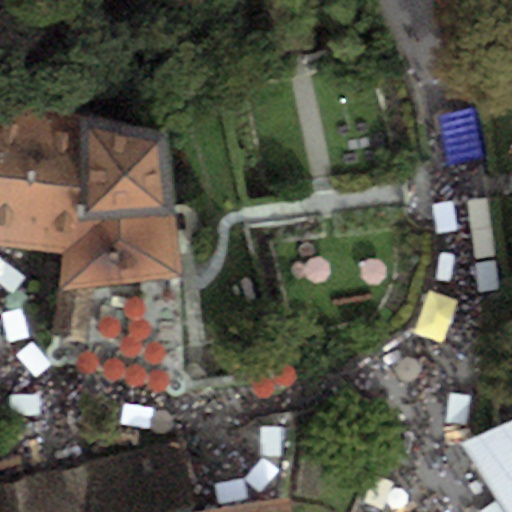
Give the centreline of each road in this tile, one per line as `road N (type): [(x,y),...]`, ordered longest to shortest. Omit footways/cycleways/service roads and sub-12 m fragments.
road 1 (residential): [(439,370),(170,411),(11,388)]
road 2 (tertiary): [(439,370),(459,191),(446,92),(420,0)]
road 3 (tertiary): [(469,511),(440,443),(439,370)]
